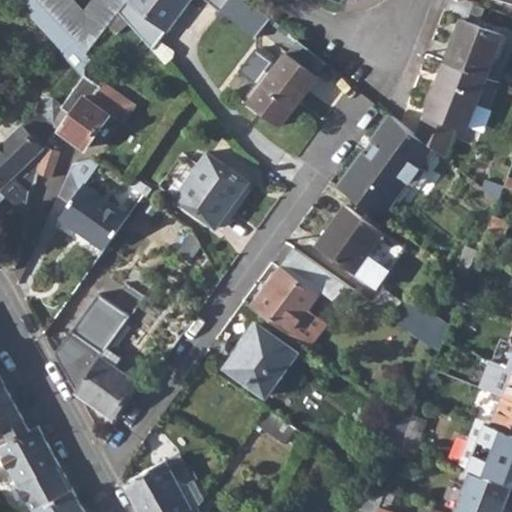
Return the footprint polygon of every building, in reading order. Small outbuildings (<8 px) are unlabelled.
[(36,0),(76,40),(87,51),(122,5),(125,0),(92,0),(84,11),(74,0),(36,0)] [(187,0),(125,0),(122,5),(153,44),(187,0)] [(230,0),(207,0),(222,11),(230,0)] [(230,0),(222,11),(255,37),(270,18),(248,0),(230,0)] [(444,61),(486,77),(502,34),(461,19),(444,61)] [(297,38),(287,52),(319,76),(329,63),(297,38)] [(65,49),(86,70),(86,67),(87,63),(93,58),(87,51),(76,40),(65,49)] [(281,125),(319,76),(287,52),(272,72),(268,69),(273,62),(256,49),(240,71),(261,87),(250,101),(281,125)] [(455,125),(465,129),(486,77),(444,61),(424,112),(415,135),(430,147),(442,157),(455,125)] [(55,124),(86,147),(111,113),(125,123),(138,105),(104,80),(101,84),(86,72),(55,124)] [(0,146),(0,202),(7,197),(27,217),(30,196),(38,171),(42,161),(45,148),(46,145),(55,125),(42,110),(25,125),(24,124),(0,146)] [(366,152),(360,162),(357,160),(338,186),(354,198),(375,213),(387,196),(391,199),(406,181),(413,185),(425,169),(417,164),(430,147),(415,135),(389,114),(363,150),(366,152)] [(61,150),(46,145),(45,148),(42,161),(38,171),(53,175),(61,150)] [(363,150),(357,160),(360,162),(366,152),(363,150)] [(175,197),(216,227),(248,181),(207,152),(175,197)] [(60,194),(71,201),(84,183),(99,162),(94,158),(74,163),(60,194)] [(503,187),(511,190),(511,178),(507,177),(503,187)] [(60,215),(104,249),(113,238),(129,216),(84,183),(71,201),(60,215)] [(354,198),(348,206),(384,232),(390,223),(375,213),(354,198)] [(404,247),(384,232),(348,206),(345,205),(317,243),(376,286),(404,247)] [(487,229),(506,236),(510,224),(491,217),(487,229)] [(193,262),(204,248),(194,229),(178,251),(193,262)] [(465,245),(455,270),(468,280),(471,271),(479,251),(465,245)] [(294,248),(253,304),(291,332),(310,346),(327,324),(307,310),(321,291),(334,300),(338,293),(351,301),(357,293),(294,248)] [(493,292),(497,281),(471,271),(468,280),(467,283),(493,292)] [(497,281),(511,286),(511,276),(500,272),(497,281)] [(55,352),(76,390),(107,347),(129,315),(99,295),(55,352)] [(395,320),(440,353),(444,342),(450,326),(411,298),(395,320)] [(226,367),(266,397),(298,353),(258,323),(226,367)] [(122,357),(107,347),(76,390),(113,417),(138,382),(116,366),(122,357)] [(502,364),(510,367),(511,361),(511,351),(508,350),(502,364)] [(511,375),(507,390),(501,387),(499,395),(511,399),(511,375)] [(0,431),(5,428),(12,439),(30,429),(2,378),(0,378),(0,431)] [(416,380),(402,414),(413,422),(415,417),(422,398),(427,387),(416,380)] [(502,402),(493,425),(511,431),(511,399),(499,395),(497,400),(502,402)] [(383,438),(402,449),(404,444),(413,422),(402,414),(397,411),(383,438)] [(428,421),(415,417),(413,422),(404,444),(413,448),(417,449),(428,421)] [(472,469),(511,484),(511,431),(493,425),(486,422),(468,468),(472,469)] [(0,446),(0,448),(33,508),(37,506),(73,487),(66,474),(61,463),(39,424),(30,429),(12,439),(0,446)] [(392,476),(399,479),(407,458),(409,459),(413,448),(404,444),(402,449),(392,476)] [(126,482),(141,511),(189,511),(197,508),(197,506),(185,482),(180,484),(167,460),(126,482)] [(511,484),(472,469),(460,502),(455,511),(501,511),(511,485),(511,484)] [(26,511),(86,511),(73,487),(37,506),(33,508),(26,511)] [(381,505),(389,508),(394,493),(386,490),(381,505)] [(449,511),(455,511),(460,502),(454,500),(449,511)]
